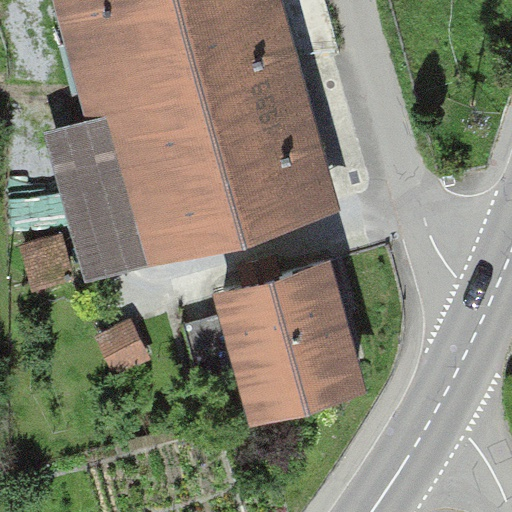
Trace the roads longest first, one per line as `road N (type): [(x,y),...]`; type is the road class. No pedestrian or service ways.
road 1 (unclassified): [(490,302),(458,274),(421,220),(400,172),(355,0)]
road 2 (secondary): [(375,511),(444,400)]
road 3 (residential): [(510,511),(444,400)]
